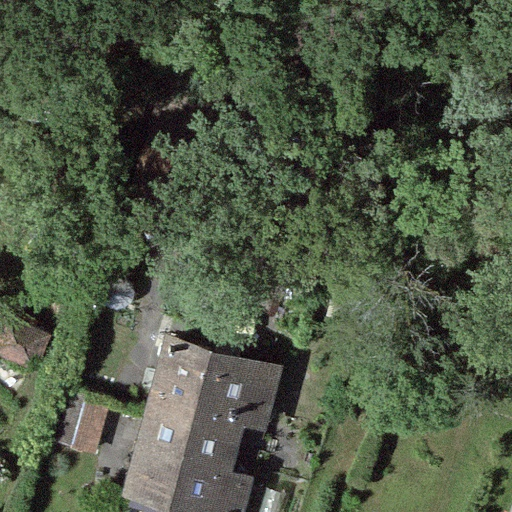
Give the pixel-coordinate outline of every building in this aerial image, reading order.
[(225,68),(166,51),(119,217),(195,239),(219,157),(201,152),(225,68)] [(384,94),(374,122),(408,134),(418,106),(384,94)] [(406,173),(362,160),(348,206),(392,219),(406,173)] [(304,250),(260,237),(249,274),(293,287),(304,250)] [(129,306),(133,301),(134,295),(134,289),(132,283),(128,279),(123,275),(117,274),(111,275),(105,277),(101,281),(98,287),(97,293),(98,299),(101,305),(106,309),(112,311),(118,311),(124,310),(129,306)] [(0,347),(34,361),(48,325),(3,307),(0,314),(0,347)] [(165,511),(242,511),(255,466),(234,459),(244,415),(265,421),(281,355),(167,324),(124,486),(168,498),(165,511)] [(111,409),(69,395),(53,442),(95,456),(111,409)]
